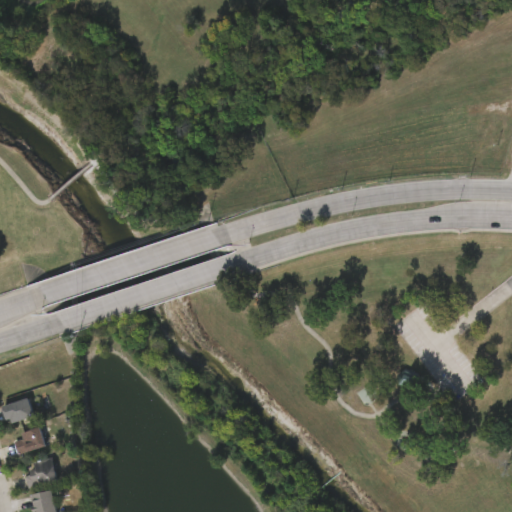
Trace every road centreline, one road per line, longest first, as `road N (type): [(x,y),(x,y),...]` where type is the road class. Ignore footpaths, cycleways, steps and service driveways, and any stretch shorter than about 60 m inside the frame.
road 1 (secondary): [(511,189),(382,193),(226,234)]
road 2 (secondary): [(238,263),(395,223),(511,218)]
road 3 (secondary): [(46,328),(238,263)]
road 4 (secondary): [(226,234),(35,299)]
